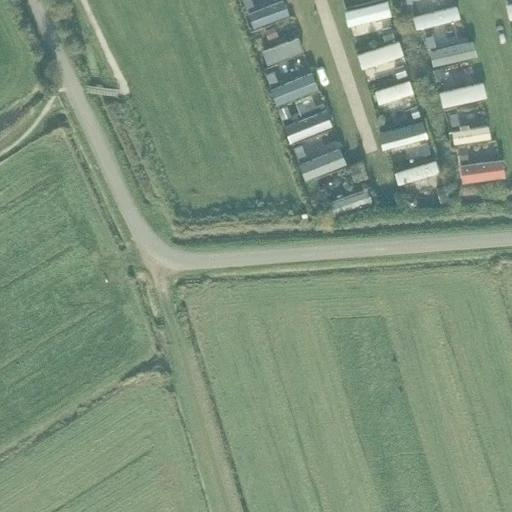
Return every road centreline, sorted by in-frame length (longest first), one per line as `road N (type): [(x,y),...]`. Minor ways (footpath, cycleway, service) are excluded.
road 1 (unclassified): [(511,238),(176,260),(142,238),(32,0)]
road 2 (track): [(227,511),(152,248)]
